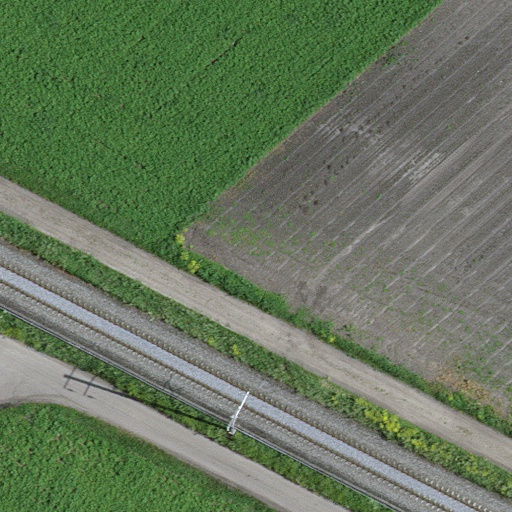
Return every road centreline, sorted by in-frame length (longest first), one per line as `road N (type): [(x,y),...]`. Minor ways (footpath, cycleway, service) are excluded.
road 1 (track): [(511,469),(0,208)]
road 2 (track): [(244,511),(0,386)]
